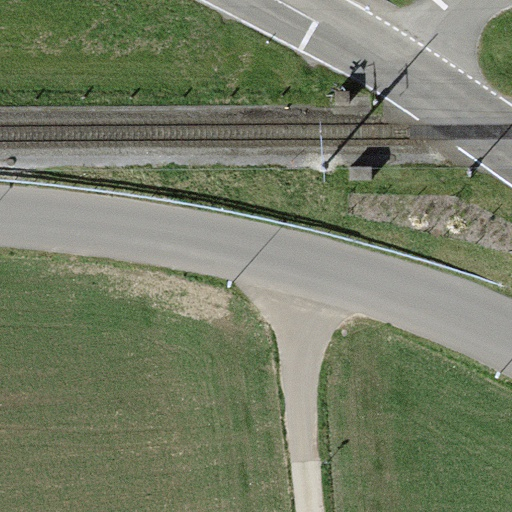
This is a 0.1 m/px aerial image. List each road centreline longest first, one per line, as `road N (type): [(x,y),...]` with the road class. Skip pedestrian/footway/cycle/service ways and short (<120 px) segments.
road 1 (track): [(511,340),(448,309),(299,270),(0,210)]
road 2 (primary): [(278,0),(511,145)]
road 3 (track): [(299,270),(324,511)]
